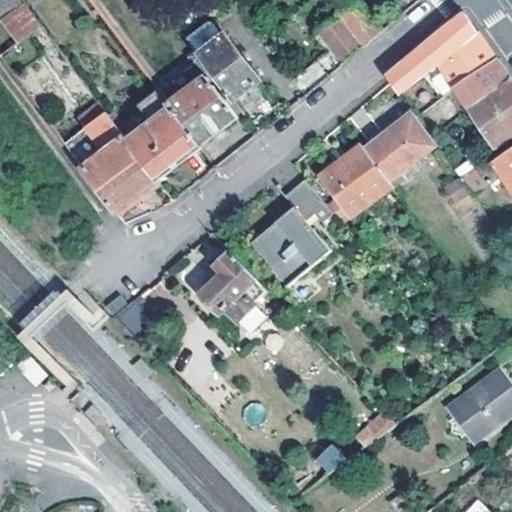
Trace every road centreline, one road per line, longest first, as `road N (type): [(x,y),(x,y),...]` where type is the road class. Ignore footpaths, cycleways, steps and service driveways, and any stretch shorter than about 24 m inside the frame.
road 1 (unclassified): [(76,288),(191,215),(449,0)]
road 2 (residential): [(138,511),(97,478),(35,455),(0,454)]
